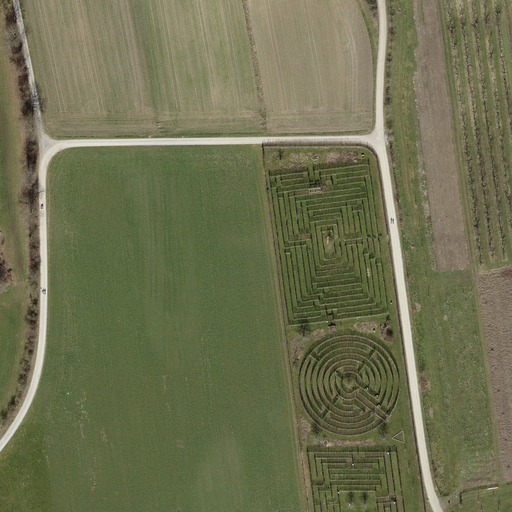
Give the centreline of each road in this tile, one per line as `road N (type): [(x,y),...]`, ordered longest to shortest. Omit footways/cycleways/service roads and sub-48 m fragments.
road 1 (track): [(381,0),(380,141),(438,511)]
road 2 (track): [(0,442),(37,372),(43,305),(42,144),(14,0)]
road 3 (track): [(42,144),(380,141)]
